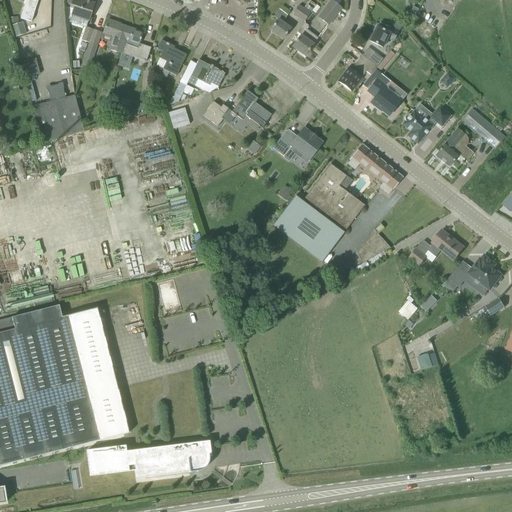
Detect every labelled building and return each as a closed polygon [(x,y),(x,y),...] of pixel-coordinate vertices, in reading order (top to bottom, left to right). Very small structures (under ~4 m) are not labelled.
[(38,0),(27,0),(21,18),(31,22),(38,0)] [(84,1),(79,0),(73,0),(70,7),(73,8),(71,15),(88,20),(94,4),(84,0),(84,1)] [(309,0),(303,8),(299,5),(293,13),(304,21),(316,5),(309,0)] [(333,19),(341,8),(331,0),(318,17),(320,19),(328,25),(333,19)] [(274,16),(278,19),(270,31),(282,40),(290,29),(282,22),(290,12),(283,6),(280,10),(279,9),(274,16)] [(108,19),(103,33),(112,36),(111,42),(108,49),(121,53),(124,45),(126,41),(129,42),(133,29),(117,23),(117,22),(108,19)] [(15,37),(26,34),(23,22),(12,26),(15,37)] [(297,32),(300,35),(292,47),(304,56),(304,57),(305,56),(304,55),(308,51),(313,45),(318,38),(306,29),(308,26),(304,23),(297,32)] [(390,26),(388,32),(377,27),(369,41),(382,48),(387,39),(394,42),(399,31),(390,26)] [(86,27),(81,40),(89,43),(94,29),(86,27)] [(83,65),(81,70),(88,72),(97,44),(99,38),(101,32),(94,29),(89,43),(82,64),(83,65)] [(151,48),(139,44),(143,32),(133,29),(129,42),(126,41),(124,45),(121,53),(146,61),(151,48)] [(162,69),(176,76),(186,55),(173,49),(174,47),(161,40),(157,49),(162,52),(159,58),(155,66),(162,69)] [(368,48),(362,56),(376,67),(384,59),(376,54),(368,48)] [(371,75),(376,67),(362,56),(351,70),(348,68),(343,75),(344,76),(339,82),(350,91),(355,85),(356,85),(362,77),(361,76),(365,70),(371,75)] [(72,59),(72,68),(80,67),(79,58),(72,59)] [(21,63),(25,78),(40,74),(35,59),(21,63)] [(216,89),(218,87),(221,81),(225,73),(212,67),(213,66),(211,65),(210,66),(198,60),(196,64),(189,61),(168,105),(178,103),(187,83),(193,87),(196,80),(216,89)] [(449,85),(455,79),(448,73),(442,79),(449,85)] [(402,100),(377,80),(367,91),(375,97),(370,103),(381,111),(382,110),(389,116),(402,100)] [(50,102),(33,106),(43,143),(83,130),(74,95),(65,98),(62,84),(47,88),(50,102)] [(261,128),(263,125),(270,115),(260,107),(258,109),(253,105),(254,103),(257,99),(258,99),(255,96),(247,91),(243,96),(242,98),(233,111),(232,112),(230,111),(223,106),(221,108),(217,105),(214,103),(204,116),(218,127),(223,120),(228,113),(234,118),(236,115),(242,120),(243,119),(245,116),(259,127),(261,128)] [(139,112),(140,105),(133,103),(131,117),(139,115),(139,112)] [(417,144),(436,122),(442,127),(451,116),(439,106),(426,121),(414,111),(411,114),(405,116),(405,121),(402,125),(410,132),(407,136),(417,144)] [(168,113),(173,130),(189,125),(184,108),(168,113)] [(470,110),(461,120),(494,147),(502,138),(470,110)] [(501,122),(495,128),(500,132),(505,126),(501,122)] [(286,130),(272,148),(284,157),(284,158),(289,162),(295,154),(307,163),(323,143),(315,137),(314,138),(310,135),(311,134),(303,128),(296,138),(286,130)] [(465,135),(457,129),(435,156),(449,167),(458,155),(466,162),(473,153),(459,142),(465,135)] [(150,137),(136,141),(137,145),(131,147),(133,152),(153,145),(150,137)] [(260,146),(252,140),(246,148),(254,155),(260,146)] [(362,144),(355,152),(352,157),(353,157),(347,164),(355,170),(360,163),(372,173),(382,161),(362,144)] [(382,161),(372,173),(383,182),(379,188),(388,195),(393,189),(393,190),(403,178),(382,161)] [(300,204),(302,201),(344,233),(364,205),(345,190),(352,181),(346,176),(330,164),(305,197),(298,192),(293,198),(300,204)] [(284,186),(277,194),(286,201),(293,193),(284,186)] [(375,229),(378,233),(383,228),(380,224),(375,229)] [(356,253),(362,263),(390,248),(374,230),(356,253)] [(441,250),(454,260),(464,248),(442,230),(432,243),(433,244),(431,247),(424,241),(417,249),(417,248),(409,257),(420,266),(427,257),(424,255),(428,250),(435,257),(441,250)] [(320,246),(332,269),(349,260),(336,238),(320,246)] [(480,259),(469,274),(480,283),(475,289),(484,296),(489,289),(490,290),(501,275),(493,268),(495,265),(484,256),(481,260),(480,259)] [(454,291),(458,286),(459,287),(467,276),(457,268),(449,279),(445,284),(454,291)] [(432,295),(426,300),(432,306),(437,301),(432,295)] [(499,299),(486,307),(491,316),(505,307),(499,299)] [(59,305),(0,320),(0,465),(99,440),(128,433),(97,308),(68,315),(62,317),(59,305)] [(209,457),(211,456),(209,441),(125,452),(124,445),(86,450),(89,476),(128,471),(135,470),(136,477),(189,470),(189,473),(198,472),(199,471),(200,471),(202,470),(203,470),(204,469),(205,468),(206,467),(207,466),(208,464),(208,463),(209,462),(209,460),(209,459),(209,457)] [(74,489),(81,488),(79,470),(72,471),(74,489)]
